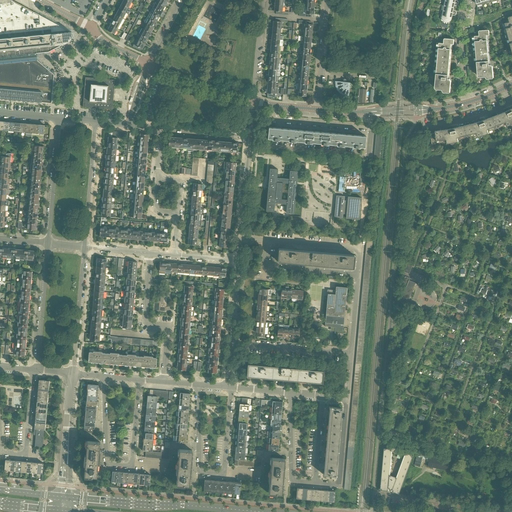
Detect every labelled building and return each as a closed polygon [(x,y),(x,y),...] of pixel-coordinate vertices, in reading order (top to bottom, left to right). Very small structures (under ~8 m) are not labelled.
[(0,0),(0,64),(1,64),(13,63),(26,62),(26,63),(29,65),(30,65),(32,85),(35,86),(38,86),(40,86),(46,87),(52,87),(53,87),(53,79),(54,75),(54,74),(53,74),(47,69),(47,68),(41,64),(41,63),(41,64),(40,63),(41,63),(37,60),(37,59),(36,57),(36,55),(36,53),(33,53),(32,53),(31,53),(29,54),(28,54),(27,54),(22,54),(20,55),(11,55),(3,56),(0,56),(0,38),(1,39),(5,38),(14,38),(14,37),(18,37),(21,37),(22,37),(30,36),(31,36),(34,35),(38,35),(47,34),(48,34),(50,34),(51,34),(51,37),(52,39),(53,50),(55,48),(56,48),(62,45),(63,44),(63,45),(68,42),(69,41),(70,41),(70,39),(72,36),(73,35),(73,34),(73,33),(72,33),(72,32),(71,32),(69,31),(61,26),(60,26),(61,26),(52,22),(44,17),(44,18),(44,17),(39,15),(38,14),(35,12),(34,12),(29,9),(28,9),(20,5),(20,4),(19,4),(20,4),(11,0),(0,0)] [(156,2),(153,7),(162,12),(163,10),(164,7),(157,3),(156,2)] [(131,9),(128,8),(121,4),(120,6),(118,9),(126,13),(128,14),(131,9)] [(153,7),(150,13),(159,17),(161,14),(162,12),(153,7)] [(116,12),(115,14),(124,19),(124,18),(123,18),(126,13),(118,9),(117,13),(116,12)] [(150,13),(147,18),(156,23),(157,21),(157,20),(159,17),(150,13)] [(115,16),(113,20),(120,24),(123,19),(124,19),(115,14),(114,16),(115,16)] [(442,21),(441,27),(437,26),(437,30),(445,31),(447,24),(448,24),(448,23),(449,22),(450,22),(450,21),(451,21),(451,20),(451,19),(452,18),(441,16),(441,17),(441,18),(441,19),(441,20),(442,21)] [(146,24),(153,28),(155,24),(155,25),(156,23),(147,18),(147,17),(144,23),(146,24)] [(111,23),(110,25),(117,29),(118,30),(119,29),(117,28),(120,24),(113,20),(111,23)] [(304,24),(304,30),(312,31),(312,28),(312,25),(310,24),(311,21),(305,21),(304,24)] [(146,24),(143,29),(151,33),(152,31),(151,31),(153,28),(146,24)] [(117,29),(110,25),(109,27),(107,30),(114,34),(117,29)] [(139,34),(140,35),(148,38),(149,35),(150,35),(151,33),(143,29),(142,28),(139,34)] [(489,35),(489,31),(489,30),(488,30),(479,31),(479,32),(479,36),(474,36),(477,64),(477,66),(478,75),(478,76),(479,77),(481,77),(485,76),(485,77),(486,77),(486,78),(487,79),(488,79),(489,78),(493,78),(493,77),(492,66),(491,65),(489,65),(489,64),(489,61),(487,35),(489,35)] [(0,56),(3,56),(11,55),(20,55),(22,54),(27,54),(28,54),(29,54),(31,53),(32,53),(33,53),(36,53),(38,53),(48,52),(53,50),(52,39),(51,37),(51,34),(50,34),(48,34),(47,34),(38,35),(34,35),(31,36),(30,36),(22,37),(21,37),(18,37),(14,37),(14,38),(5,38),(1,39),(0,38),(0,56)] [(140,35),(138,40),(145,44),(146,42),(148,38),(140,35)] [(448,79),(449,64),(451,44),(454,44),(454,40),(454,39),(453,39),(445,38),(444,38),(444,39),(443,43),(439,43),(438,53),(437,59),(437,63),(436,68),(436,75),(435,87),(435,88),(435,89),(436,89),(437,89),(438,89),(442,90),(442,91),(443,91),(443,92),(444,92),(445,92),(446,92),(449,93),(450,92),(451,81),(449,79),(448,79)] [(145,44),(138,40),(137,42),(135,45),(142,49),(144,46),(145,44)] [(0,98),(2,99),(4,99),(7,99),(9,99),(11,99),(13,100),(16,100),(18,100),(20,100),(22,100),(24,101),(26,101),(29,101),(31,101),(33,101),(34,101),(37,102),(39,102),(41,102),(42,102),(49,103),(51,103),(52,89),(53,87),(52,87),(46,87),(40,86),(38,86),(35,86),(32,85),(30,65),(29,65),(26,63),(26,62),(13,63),(1,64),(0,64),(0,98)] [(85,77),(82,107),(112,110),(115,80),(97,78),(85,77)] [(344,82),(335,81),(335,86),(337,90),(340,93),(340,94),(344,96),(343,96),(344,96),(348,97),(349,88),(350,88),(352,88),(350,84),(350,82),(348,82),(345,80),(344,81),(344,82)] [(357,98),(358,98),(358,102),(365,102),(366,98),(367,88),(360,87),(359,95),(357,95),(357,98)] [(511,108),(507,111),(479,121),(479,122),(454,128),(450,129),(445,129),(435,131),(436,133),(431,134),(431,141),(429,142),(429,144),(447,142),(447,143),(451,143),(451,142),(454,141),(455,142),(458,141),(458,140),(477,135),(478,137),(481,136),(481,134),(485,133),(485,134),(489,133),(488,132),(507,124),(507,126),(511,125),(510,123),(511,122),(511,108)] [(45,125),(44,125),(39,125),(37,138),(43,138),(43,134),(44,134),(44,133),(47,133),(48,127),(44,127),(45,125)] [(279,139),(283,140),(284,129),(272,128),(269,127),(268,127),(268,133),(267,138),(268,138),(272,139),(272,140),(279,140),(279,139)] [(295,141),(300,141),(301,130),(284,129),(283,140),(288,140),(288,141),(295,142),(295,141)] [(311,142),(316,143),(317,132),(301,130),(300,141),(304,142),(304,143),(311,143),(311,142)] [(108,137),(107,140),(108,140),(108,143),(118,144),(118,143),(117,143),(117,138),(115,138),(112,137),(113,131),(110,131),(109,137),(108,137)] [(327,144),(332,144),(333,133),(317,132),(316,143),(320,143),(320,144),(327,145),(327,144)] [(343,145),(348,146),(349,135),(333,133),(332,144),(336,145),(336,146),(343,146),(343,145)] [(349,135),(348,146),(352,146),(352,147),(359,148),(360,147),(364,147),(365,136),(349,135)] [(0,158),(1,158),(1,162),(10,163),(11,154),(11,153),(6,154),(5,155),(0,154),(0,158)] [(268,190),(276,190),(276,182),(289,183),(288,192),(296,192),(298,172),(298,171),(290,170),(290,171),(289,178),(289,179),(277,178),(277,177),(277,170),(278,170),(278,169),(270,169),(269,173),(269,177),(269,179),(269,180),(269,181),(268,182),(269,182),(268,186),(268,189),(268,190)] [(276,190),(268,190),(267,196),(267,198),(267,200),(267,201),(267,203),(266,211),(274,212),(274,211),(274,204),(274,203),(287,204),(287,205),(286,212),(286,213),(294,214),(294,213),(296,193),(296,192),(288,192),(287,200),(275,199),(276,190)] [(346,218),(359,219),(359,218),(361,199),(361,198),(348,196),(347,198),(348,198),(348,201),(344,200),(344,196),(336,195),(334,217),(342,218),(343,214),(346,214),(346,217),(346,218)] [(111,210),(102,209),(101,209),(101,212),(101,215),(104,216),(110,216),(110,217),(114,217),(114,214),(110,213),(111,210)] [(160,233),(159,242),(163,242),(167,242),(167,238),(168,233),(167,233),(167,234),(164,233),(160,233)] [(277,261),(336,267),(353,268),(354,256),(354,255),(278,248),(278,249),(277,261)] [(96,267),(106,268),(106,267),(105,267),(106,261),(107,259),(107,257),(103,257),(103,259),(101,259),(97,258),(97,263),(97,267),(96,267)] [(406,260),(405,271),(405,272),(409,274),(414,263),(406,260)] [(410,278),(406,277),(402,287),(402,294),(401,296),(401,298),(402,299),(402,300),(402,302),(403,303),(404,304),(406,304),(407,303),(408,301),(410,296),(415,283),(409,280),(410,278)] [(327,304),(326,307),(326,315),(325,326),(333,327),(333,330),(335,330),(334,333),(342,334),(344,317),(344,312),(346,296),(346,288),(347,288),(347,287),(342,287),(336,287),(336,286),(335,294),(328,294),(327,297),(327,304)] [(132,322),(123,322),(122,327),(126,328),(126,330),(131,330),(132,322)] [(265,327),(253,326),(253,328),(255,328),(254,336),(264,337),(265,327)] [(88,362),(105,363),(106,353),(102,353),(102,352),(101,352),(98,352),(94,351),(93,351),(93,352),(89,352),(88,362)] [(105,363),(122,365),(123,355),(119,355),(119,353),(118,353),(113,353),(111,353),(110,353),(110,354),(106,353),(105,363)] [(122,365),(139,366),(140,356),(136,356),(136,355),(135,355),(128,354),(127,354),(127,355),(123,355),(122,365)] [(140,356),(139,366),(150,367),(156,368),(157,358),(152,358),(153,356),(152,356),(144,356),(144,357),(140,356)] [(246,376),(271,378),(272,365),(247,363),(246,375),(246,376)] [(272,378),(297,380),(298,367),(272,365),(271,378),(272,378)] [(298,367),(297,380),(322,383),(322,382),(323,370),(298,367)] [(21,408),(22,392),(13,392),(13,408),(21,408)] [(328,419),(326,437),(324,462),(324,468),(323,468),(323,469),(324,469),(323,473),(323,474),(336,476),(336,474),(335,474),(341,409),(342,409),(342,408),(329,406),(329,408),(329,412),(328,412),(329,412),(328,418),(328,419)] [(93,432),(93,428),(94,428),(95,423),(85,422),(85,427),(84,432),(93,432)] [(44,429),(34,428),(34,432),(36,433),(35,446),(42,447),(44,429)] [(87,441),(85,458),(98,459),(99,452),(100,442),(87,441)] [(392,491),(391,491),(399,494),(413,455),(405,453),(397,477),(390,475),(392,450),(392,449),(384,448),(380,490),(389,491),(389,490),(389,488),(392,490),(392,491)] [(179,449),(178,466),(190,467),(192,450),(179,449)] [(428,466),(429,466),(434,467),(447,469),(447,470),(448,470),(457,472),(458,468),(459,463),(459,464),(454,463),(454,462),(454,463),(445,461),(445,460),(444,460),(444,461),(431,458),(431,457),(430,457),(429,460),(428,465),(428,466)] [(98,459),(85,458),(85,465),(84,476),(97,477),(98,459)] [(271,458),(270,475),(283,476),(284,459),(271,458)] [(190,467),(178,466),(176,484),(189,485),(190,467)] [(283,476),(270,475),(268,492),(272,493),(281,494),(283,476)]
